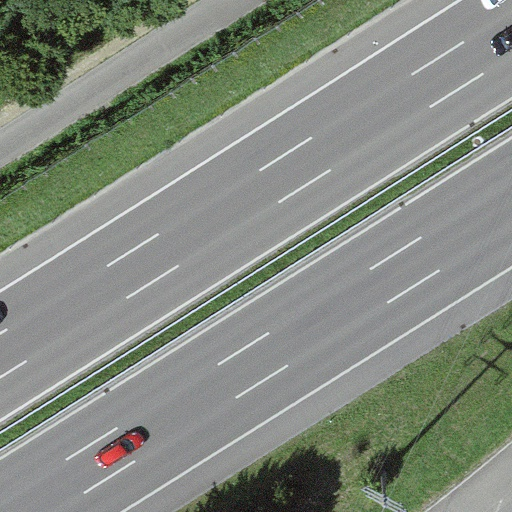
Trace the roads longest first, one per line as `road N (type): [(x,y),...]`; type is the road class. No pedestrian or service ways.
road 1 (motorway): [(511,36),(0,358)]
road 2 (motorway): [(21,511),(511,203)]
road 3 (unclassified): [(0,157),(246,0)]
road 4 (unknown): [(181,0),(0,116)]
